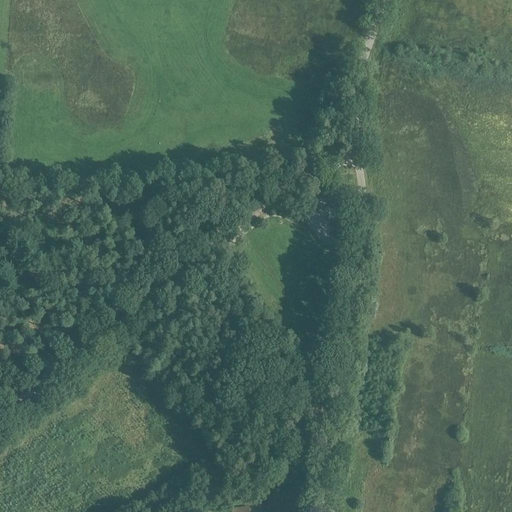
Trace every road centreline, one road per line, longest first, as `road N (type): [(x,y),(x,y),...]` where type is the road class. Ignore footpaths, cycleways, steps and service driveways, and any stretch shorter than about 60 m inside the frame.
road 1 (unclassified): [(318,511),(358,258),(360,88),(386,0)]
road 2 (track): [(0,417),(356,148)]
